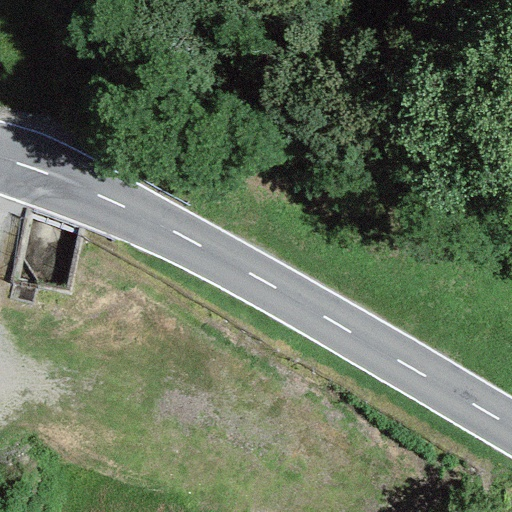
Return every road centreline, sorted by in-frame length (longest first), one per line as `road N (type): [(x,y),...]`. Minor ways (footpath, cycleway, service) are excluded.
road 1 (tertiary): [(511,434),(185,242),(59,181),(0,164)]
road 2 (track): [(0,369),(55,404),(243,467)]
